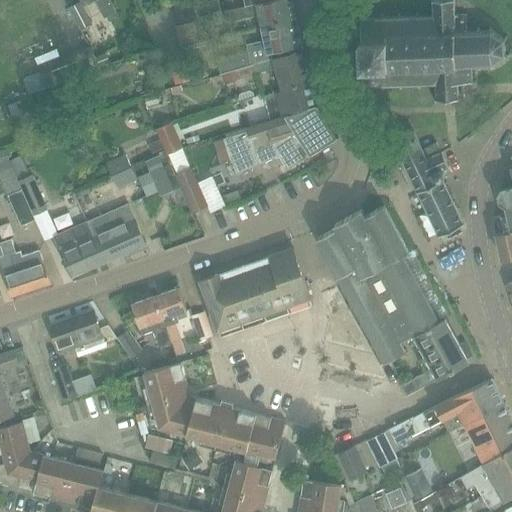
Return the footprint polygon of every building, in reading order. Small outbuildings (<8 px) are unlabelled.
[(84,0),(86,3),(90,0),(94,0),(103,17),(106,16),(109,22),(117,18),(107,0),(84,0)] [(259,15),(261,25),(296,17),(292,0),(272,0),(245,7),(225,11),(227,22),(259,15)] [(397,17),(382,18),(382,15),(379,15),(379,18),(363,18),(363,15),(360,15),(360,18),(357,19),(357,21),(363,21),(363,42),(362,42),(362,44),(360,44),(360,48),(362,48),(363,68),(361,68),(361,72),(363,72),(363,74),(361,74),(361,76),(364,76),(364,84),(361,85),(361,87),(364,87),(364,90),(367,90),(367,87),(384,86),(384,89),(387,89),(386,86),(402,86),(402,89),(404,89),(404,86),(420,85),(420,88),(423,88),(423,85),(436,85),(437,99),(435,102),(437,104),(439,101),(457,100),(459,103),(461,101),(459,98),(458,84),(470,84),(473,86),(475,84),(472,82),(472,66),(479,66),(479,69),(482,69),(482,66),(491,66),(491,69),(494,69),(494,65),(505,57),(507,59),(509,57),(507,54),(506,41),(509,38),(507,36),(504,38),(493,32),(493,28),(489,28),(489,31),(481,31),(481,28),(477,28),(477,31),(468,31),(468,28),(467,28),(466,15),(458,15),(458,14),(455,14),(455,0),(432,0),(434,1),(434,16),(418,17),(418,14),(416,14),(416,17),(400,17),(400,15),(397,15),(397,17)] [(68,7),(79,28),(90,23),(80,2),(68,7)] [(302,46),(296,17),(261,25),(264,42),(250,45),(248,47),(249,51),(217,60),(221,73),(268,60),(267,54),(302,46)] [(41,72),(47,86),(48,89),(111,64),(106,53),(96,57),(91,45),(75,51),(78,58),(41,72)] [(312,82),(303,50),(268,60),(221,73),(224,83),(276,68),(282,90),(312,82)] [(202,63),(187,66),(189,77),(204,73),(202,63)] [(271,120),(289,113),(318,105),(312,82),(282,90),(263,96),(271,120)] [(318,105),(289,113),(271,120),(247,127),(248,131),(224,138),(232,164),(233,163),(237,174),(280,156),(289,170),(339,138),(318,106),(318,105)] [(191,163),(205,156),(184,114),(170,121),(191,163)] [(157,129),(168,155),(183,148),(171,123),(157,129)] [(440,236),(459,226),(464,224),(443,180),(444,180),(446,176),(443,170),(449,167),(442,152),(437,142),(422,149),(414,131),(393,141),(395,144),(387,148),(395,165),(404,161),(440,236)] [(136,180),(130,167),(125,155),(109,162),(120,186),(136,180)] [(13,160),(28,195),(35,214),(49,208),(35,175),(29,177),(21,157),(13,160)] [(511,167),(511,168),(511,173),(511,185),(502,188),(498,194),(500,202),(506,206),(511,204),(511,167)] [(192,169),(178,175),(194,212),(208,206),(192,169)] [(24,189),(11,194),(23,224),(36,219),(24,189)] [(65,202),(50,207),(59,232),(73,228),(65,202)] [(129,204),(88,222),(106,262),(146,245),(129,204)] [(511,204),(506,206),(507,214),(494,217),(498,234),(511,230),(511,204)] [(401,343),(414,336),(440,322),(417,281),(420,270),(410,267),(403,255),(409,252),(384,206),(365,216),(362,210),(335,225),(337,228),(318,238),(386,363),(406,352),(401,343)] [(106,262),(88,222),(55,236),(65,258),(63,259),(64,262),(66,261),(73,277),(106,262)] [(511,230),(498,234),(504,260),(511,257),(511,230)] [(0,257),(12,297),(51,284),(40,250),(39,250),(23,255),(21,251),(16,252),(12,239),(0,242),(0,241),(0,257)] [(314,305),(294,248),(202,280),(221,337),(314,305)] [(180,288),(156,296),(172,343),(180,340),(176,328),(168,331),(167,326),(178,322),(176,315),(188,311),(180,288)] [(172,343),(156,296),(132,304),(143,335),(154,331),(159,348),(172,343)] [(76,347),(79,357),(107,347),(105,343),(118,339),(109,325),(100,329),(94,311),(51,326),(60,352),(76,347)] [(213,336),(205,312),(193,316),(201,340),(213,336)] [(432,369),(409,381),(414,392),(437,379),(438,380),(470,363),(446,319),(440,322),(414,336),(432,369)] [(118,338),(132,359),(143,352),(129,331),(118,338)] [(14,351),(0,355),(0,420),(13,416),(0,380),(0,371),(19,365),(14,351)] [(0,464),(0,483),(60,499),(65,483),(73,485),(69,501),(93,508),(91,511),(262,511),(265,504),(249,499),(251,491),(267,495),(286,421),(233,407),(234,403),(223,399),(222,404),(191,396),(175,401),(173,392),(189,388),(182,362),(145,373),(160,428),(245,450),(243,462),(235,460),(223,511),(200,511),(100,486),(104,471),(31,452),(23,422),(0,428),(0,455),(9,453),(11,462),(0,464)] [(67,365),(54,370),(65,401),(79,397),(93,390),(88,377),(74,383),(67,365)] [(447,430),(464,422),(504,402),(492,379),(452,398),(414,417),(389,429),(396,442),(442,419),(447,430)] [(414,392),(409,381),(401,386),(407,396),(414,392)] [(464,422),(484,462),(511,446),(511,417),(504,402),(464,422)] [(339,454),(351,480),(368,472),(355,446),(339,454)] [(476,483),(481,492),(511,475),(511,446),(484,462),(460,475),(467,488),(476,483)] [(78,447),(75,458),(100,465),(103,454),(78,447)] [(150,462),(176,469),(179,458),(153,451),(150,462)] [(433,480),(446,470),(437,458),(424,468),(433,480)] [(405,475),(416,497),(430,490),(420,468),(405,475)] [(511,475),(481,492),(490,508),(511,495),(511,475)] [(338,511),(342,485),(304,479),(300,506),(317,508),(316,511),(338,511)] [(411,511),(400,484),(385,491),(394,511),(411,511)] [(361,499),(365,511),(377,511),(371,494),(361,499)] [(414,511),(420,511),(431,508),(426,496),(411,502),(414,511)]
